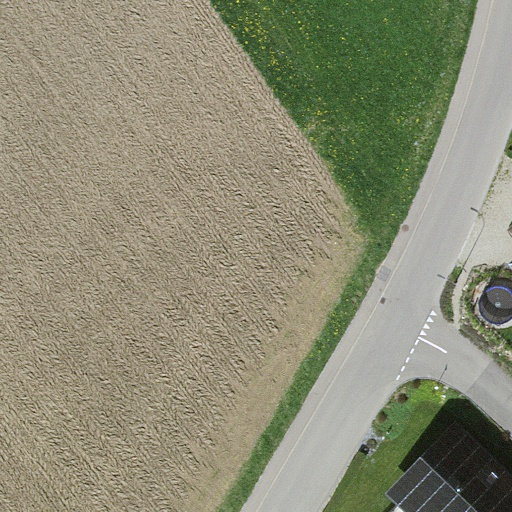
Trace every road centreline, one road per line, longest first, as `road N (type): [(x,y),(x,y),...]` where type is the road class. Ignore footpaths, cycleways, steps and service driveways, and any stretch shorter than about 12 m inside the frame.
road 1 (residential): [(511,44),(405,313)]
road 2 (residential): [(405,313),(294,511)]
road 3 (residential): [(405,313),(511,409)]
